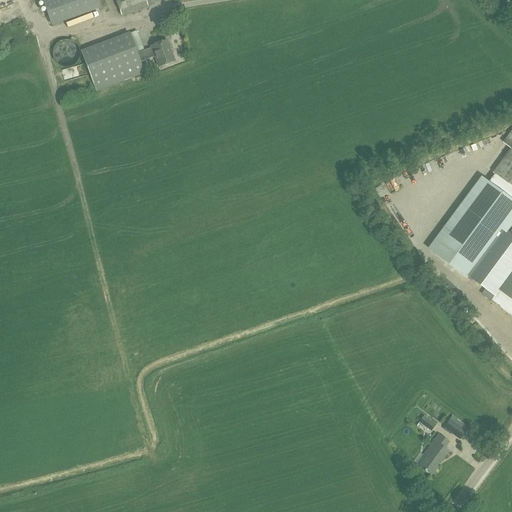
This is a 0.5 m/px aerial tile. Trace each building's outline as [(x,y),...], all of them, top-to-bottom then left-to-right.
[(5,0),(0,0),(0,27),(8,24),(4,15),(10,13),(5,0)] [(40,0),(50,26),(99,9),(95,0),(40,0)] [(116,0),(122,15),(148,5),(145,0),(116,0)] [(81,52),(96,91),(145,72),(130,33),(81,52)] [(150,46),(159,68),(176,61),(168,39),(150,46)] [(53,53),(53,54),(53,55),(53,56),(54,57),(54,59),(54,60),(55,61),(56,62),(56,63),(57,64),(58,64),(59,65),(60,66),(61,66),(62,67),(64,67),(65,67),(66,67),(67,67),(69,67),(71,67),(72,66),(73,66),(74,65),(76,64),(77,63),(78,62),(78,61),(79,60),(79,59),(80,58),(80,57),(80,56),(81,55),(81,53),(81,52),(80,51),(80,50),(80,49),(79,47),(79,46),(78,45),(77,44),(76,44),(76,43),(75,42),(74,41),(72,41),(71,40),(70,40),(69,40),(68,40),(67,40),(64,40),(63,40),(62,41),(61,41),(60,42),(59,42),(58,43),(57,44),(56,45),(55,46),(55,47),(54,48),(54,49),(53,50),(53,51),(53,53)] [(491,301),(511,316),(511,234),(503,228),(511,216),(511,148),(511,149),(494,173),(496,175),(490,182),(488,181),(434,254),(466,278),(468,275),(495,295),(491,301)] [(390,181),(394,192),(405,188),(401,177),(390,181)] [(410,195),(421,195),(421,187),(410,186),(410,195)] [(419,423),(431,432),(436,424),(424,416),(419,423)] [(443,428),(459,440),(468,427),(451,416),(443,428)] [(420,467),(431,475),(449,451),(444,448),(449,442),(439,434),(424,454),(427,457),(420,467)]
